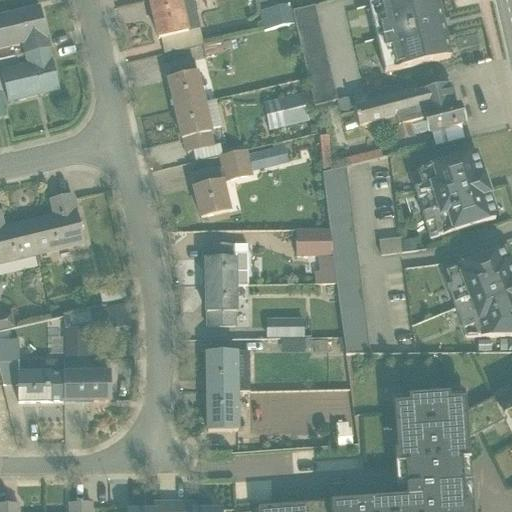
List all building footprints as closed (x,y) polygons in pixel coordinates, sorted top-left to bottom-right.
[(152,0),(154,8),(188,0),(187,0),(152,0)] [(163,46),(197,38),(188,0),(154,8),(163,46)] [(406,81),(459,68),(442,0),(433,0),(389,11),(406,81)] [(325,6),(278,15),(296,108),(343,99),(325,6)] [(242,17),(249,41),(278,32),(272,8),(242,17)] [(52,45),(45,11),(0,19),(0,55),(24,50),(52,45)] [(28,70),(56,64),(52,45),(24,50),(28,70)] [(13,109),(62,97),(56,64),(28,70),(4,75),(13,109)] [(169,88),(200,81),(196,66),(165,73),(169,88)] [(169,88),(176,117),(210,109),(203,80),(200,81),(169,88)] [(375,157),(473,131),(461,87),(363,113),(375,157)] [(284,101),(249,108),(253,130),(270,127),(269,122),(288,118),(284,101)] [(214,141),(218,140),(210,109),(176,117),(183,148),(214,141)] [(217,153),(214,141),(183,148),(186,160),(217,153)] [(448,248),(507,229),(485,163),(426,183),(448,248)] [(330,359),(371,355),(357,214),(375,212),(373,193),(352,195),(349,165),(361,164),(308,169),(315,234),(279,238),(282,264),(299,262),(302,289),(322,287),(330,359)] [(193,195),(230,187),(227,173),(190,181),(193,195)] [(200,229),(237,221),(230,187),(193,195),(200,229)] [(42,263),(89,252),(77,202),(51,208),(54,221),(33,226),(42,263)] [(0,273),(42,263),(33,226),(8,232),(5,219),(0,219),(0,273)] [(398,258),(397,246),(385,248),(384,243),(362,245),(364,261),(398,258)] [(208,267),(237,267),(237,252),(208,251),(208,267)] [(511,345),(511,251),(455,272),(478,353),(511,345)] [(208,267),(207,294),(242,295),(242,267),(237,267),(208,267)] [(239,320),(242,321),(242,295),(207,294),(207,320),(239,320)] [(239,335),(239,320),(207,320),(207,335),(239,335)] [(252,324),(252,341),(291,341),(291,324),(252,324)] [(212,361),(212,401),(246,401),(246,361),(212,361)] [(23,410),(70,411),(71,381),(23,380),(23,410)] [(70,411),(119,412),(119,382),(71,381),(70,411)] [(212,440),(246,440),(246,401),(212,401),(212,440)] [(391,412),(396,471),(404,470),(459,466),(466,466),(462,407),(447,408),(447,401),(406,404),(406,411),(391,412)] [(511,401),(493,410),(511,447),(511,401)] [(459,466),(404,470),(404,475),(407,504),(407,511),(472,511),(472,510),(463,511),(460,477),(459,466)]
